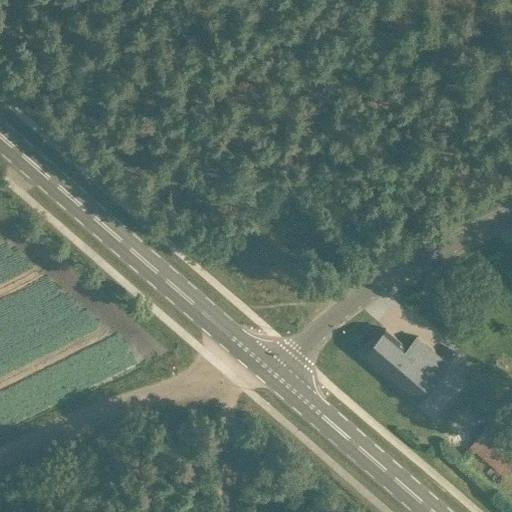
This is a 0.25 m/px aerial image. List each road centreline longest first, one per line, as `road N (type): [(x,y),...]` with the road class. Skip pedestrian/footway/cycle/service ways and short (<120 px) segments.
road 1 (primary): [(253,353),(0,131)]
road 2 (unclassified): [(269,366),(383,279),(511,214)]
road 3 (unclassified): [(0,463),(89,417),(253,353)]
road 4 (primary): [(436,511),(269,366)]
road 5 (track): [(228,511),(242,382)]
